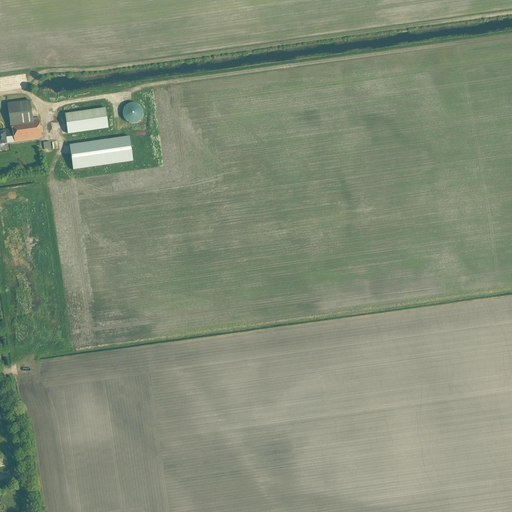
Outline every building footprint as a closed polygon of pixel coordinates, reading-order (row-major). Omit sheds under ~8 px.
[(11,124),(32,121),(29,99),(7,102),(11,124)] [(137,104),(134,104),(132,103),(129,104),(127,105),(125,107),(123,109),(123,112),(122,114),(123,117),(124,119),(126,121),(128,123),(131,124),(133,124),(136,124),(139,122),(141,120),(142,118),(143,115),(143,113),(142,110),(141,108),(139,106),(137,104)] [(67,135),(108,129),(105,109),(64,115),(67,135)] [(4,145),(7,144),(17,142),(42,138),(39,120),(32,121),(11,124),(12,129),(1,131),(1,132),(0,132),(0,146),(0,147),(4,146),(4,145)] [(69,146),(73,171),(133,162),(129,137),(69,146)]
